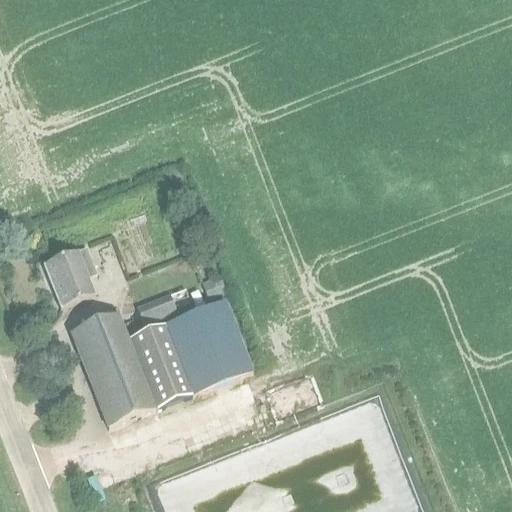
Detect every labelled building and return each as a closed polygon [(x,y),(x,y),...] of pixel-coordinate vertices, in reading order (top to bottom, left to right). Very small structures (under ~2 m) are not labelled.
[(86,254),(45,269),(61,313),(94,300),(88,283),(96,280),(86,254)] [(207,303),(225,296),(219,280),(201,287),(207,303)] [(190,307),(185,294),(137,313),(145,333),(177,321),(174,313),(190,307)] [(221,305),(162,328),(191,401),(250,378),(221,305)] [(156,415),(127,342),(118,320),(71,338),(109,434),(156,415)] [(191,401),(162,328),(127,342),(156,415),(191,401)] [(422,511),(380,401),(147,491),(155,511),(422,511)]
